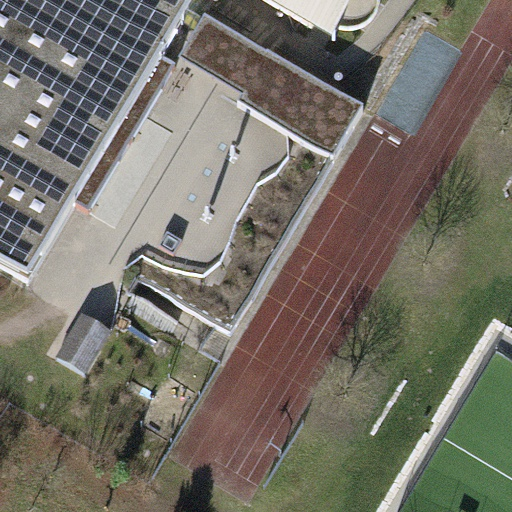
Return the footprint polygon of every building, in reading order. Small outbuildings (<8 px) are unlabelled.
[(0,0),(0,247),(43,272),(201,0),(252,0),(323,41),(346,0),(0,0)] [(348,142),(370,91),(205,19),(183,70),(348,142)] [(165,105),(148,138),(174,151),(191,118),(165,105)] [(229,109),(172,221),(225,248),(282,135),(229,109)] [(125,165),(101,208),(132,225),(156,182),(125,165)]
